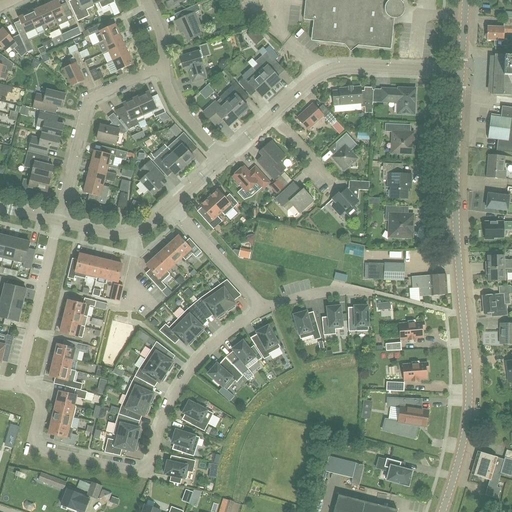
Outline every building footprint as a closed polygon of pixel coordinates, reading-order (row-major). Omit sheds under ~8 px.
[(57,0),(48,4),(55,20),(57,26),(73,19),(69,10),(64,13),(58,0),(57,0)] [(94,6),(93,5),(90,0),(76,0),(79,6),(72,9),(78,22),(89,16),(86,10),(94,6)] [(90,0),(93,5),(98,2),(101,9),(115,2),(113,0),(90,0)] [(404,6),(403,4),(402,2),(403,0),(305,0),(303,19),(313,20),(312,33),(318,41),(383,48),(391,42),(394,19),(396,18),(398,18),(400,17),(401,15),(403,14),(404,12),(404,10),(404,8),(404,6)] [(55,20),(48,4),(38,9),(45,25),(55,20)] [(195,13),(200,11),(197,4),(185,10),(188,16),(175,21),(179,30),(182,29),(187,41),(201,35),(197,25),(199,24),(195,13)] [(47,29),(45,25),(38,9),(28,13),(35,29),(42,26),(43,31),(47,29)] [(25,34),(35,29),(28,13),(18,18),(24,31),(19,33),(19,35),(24,46),(27,52),(33,50),(25,34)] [(511,33),(511,29),(511,18),(504,18),(503,26),(495,26),(495,27),(487,27),(486,40),(494,40),(494,46),(507,46),(507,40),(503,40),(504,32),(511,33)] [(120,34),(115,24),(102,30),(100,25),(83,32),(85,38),(89,36),(95,33),(100,43),(104,41),(120,34)] [(24,46),(19,35),(11,38),(3,29),(0,30),(0,45),(5,51),(10,47),(12,50),(14,49),(21,57),(27,52),(24,46)] [(124,44),(120,34),(104,41),(108,51),(124,44)] [(62,35),(52,39),(56,48),(55,46),(65,42),(62,35)] [(238,38),(234,40),(238,52),(242,50),(238,38)] [(56,48),(52,39),(42,44),(46,52),(56,48)] [(129,54),(124,44),(108,51),(113,61),(129,54)] [(80,52),(79,53),(81,59),(89,55),(87,49),(84,50),(80,52)] [(81,59),(79,53),(78,51),(71,54),(73,58),(69,59),(71,65),(63,69),(71,86),(83,80),(77,66),(83,63),(81,59)] [(190,75),(192,82),(206,78),(202,66),(203,66),(198,51),(180,56),(185,71),(189,70),(191,75),(190,75)] [(270,68),(277,62),(267,51),(256,61),(260,65),(254,70),(258,75),(270,89),(280,80),(270,68)] [(133,64),(129,54),(113,61),(117,71),(133,64)] [(511,94),(511,55),(495,55),(493,94),(511,94)] [(11,73),(13,64),(2,56),(0,58),(0,76),(1,72),(5,73),(5,71),(11,73)] [(96,69),(89,72),(94,82),(100,79),(96,69)] [(270,89),(258,75),(248,83),(243,77),(238,82),(247,93),(253,88),(261,97),(270,89)] [(248,109),(239,98),(245,93),(235,83),(224,93),(227,96),(222,100),(225,104),(238,118),(248,109)] [(12,87),(0,84),(0,96),(0,95),(6,96),(7,92),(11,94),(12,87)] [(372,102),(372,99),(364,99),(364,95),(360,95),(360,87),(353,88),(353,86),(347,86),(348,88),(340,89),(340,91),(333,91),(334,103),(341,103),(341,105),(360,103),(360,107),(364,107),(365,113),(372,113),(372,102)] [(414,114),(415,89),(398,88),(398,89),(381,89),(381,99),(372,99),(372,102),(381,103),(381,102),(397,102),(397,114),(414,114)] [(36,94),(33,108),(56,114),(58,107),(62,108),(65,95),(47,90),(45,96),(36,94)] [(166,113),(160,100),(153,103),(148,92),(135,98),(143,115),(152,111),(154,118),(166,113)] [(143,115),(135,98),(123,104),(126,112),(125,116),(120,118),(129,129),(139,125),(136,118),(143,115)] [(238,118),(225,104),(221,108),(218,104),(216,105),(214,103),(203,112),(216,126),(222,120),(228,127),(238,118)] [(335,119),(326,108),(320,113),(312,104),(297,118),(307,129),(322,116),(330,124),(335,119)] [(9,115),(17,117),(18,113),(20,113),(22,107),(17,106),(16,112),(10,111),(9,115)] [(488,139),(486,150),(496,151),(511,152),(511,107),(502,106),(501,117),(491,116),(488,139)] [(63,125),(57,124),(59,117),(40,112),(36,126),(43,128),(42,133),(60,138),(63,125)] [(119,120),(109,128),(100,125),(96,139),(116,144),(118,133),(124,134),(127,131),(119,120)] [(342,136),(349,131),(341,121),(335,126),(342,136)] [(395,153),(412,154),(413,133),(401,132),(401,124),(385,123),(384,132),(392,132),(392,145),(395,145),(395,153)] [(360,141),(371,140),(370,130),(360,130),(360,141)] [(57,150),(60,138),(42,133),(40,139),(32,137),(28,151),(47,155),(49,149),(57,150)] [(185,148),(192,142),(183,133),(167,148),(184,166),(194,158),(185,148)] [(356,145),(346,133),(335,143),(340,148),(331,157),(344,171),(358,158),(350,150),(356,145)] [(278,162),(284,157),(271,142),(259,152),(262,156),(257,161),(274,179),(285,169),(278,162)] [(108,165),(112,166),(114,158),(126,160),(126,157),(134,159),(135,155),(127,153),(128,152),(116,150),(108,148),(107,154),(94,150),(91,161),(108,165)] [(184,166),(167,148),(152,161),(160,170),(165,165),(175,175),(184,166)] [(41,155),(28,152),(24,167),(33,169),(31,175),(50,179),(53,167),(39,163),(41,155)] [(505,179),(505,171),(503,170),(504,156),(487,155),(486,177),(505,179)] [(107,172),(108,165),(91,161),(88,172),(115,178),(116,174),(107,172)] [(160,183),(165,178),(150,161),(140,170),(145,176),(140,181),(153,195),(163,186),(160,183)] [(411,185),(411,174),(399,174),(399,164),(383,163),(382,180),(387,180),(387,186),(390,187),(390,198),(407,198),(407,184),(411,185)] [(262,188),(269,183),(254,166),(248,172),(243,167),(232,177),(246,191),(256,182),(262,188)] [(114,183),(115,178),(88,172),(86,182),(103,186),(104,180),(114,183)] [(47,192),(50,179),(31,175),(30,180),(23,179),(20,193),(31,196),(33,188),(47,192)] [(277,181),(274,184),(280,191),(283,188),(277,181)] [(358,198),(358,190),(368,190),(369,182),(359,181),(358,190),(350,189),(348,191),(346,189),(340,195),(339,193),(331,200),(335,204),(332,206),(340,215),(350,206),(351,207),(358,202),(356,200),(358,198)] [(106,204),(109,188),(103,186),(86,182),(83,193),(97,196),(96,202),(105,205),(106,204)] [(300,191),(293,183),(275,199),(286,212),(293,206),(299,213),(313,201),(303,189),(300,191)] [(280,191),(274,184),(271,186),(277,193),(280,191)] [(211,196),(209,198),(225,215),(238,203),(229,194),(225,198),(218,190),(216,191),(215,190),(210,195),(211,196)] [(127,195),(121,193),(117,207),(126,209),(127,195)] [(511,202),(511,203),(511,194),(501,193),(501,195),(488,194),(487,208),(507,211),(507,214),(511,214),(511,202)] [(225,216),(225,215),(209,198),(207,200),(206,198),(201,203),(202,204),(200,206),(208,214),(203,218),(214,229),(222,221),(217,216),(221,212),(225,216)] [(385,208),(385,221),(389,221),(389,229),(393,230),(392,237),(412,238),(413,215),(396,214),(396,208),(385,208)] [(503,237),(503,229),(511,228),(511,222),(485,222),(485,239),(494,239),(494,237),(503,237)] [(194,243),(189,247),(179,236),(171,244),(186,260),(194,253),(197,256),(202,252),(194,243)] [(13,260),(18,240),(8,237),(3,258),(13,260)] [(29,243),(18,240),(13,260),(24,263),(29,243)] [(186,260),(171,244),(163,251),(174,264),(182,257),(185,260),(186,260)] [(174,264),(163,251),(155,258),(170,275),(170,274),(167,271),(174,264)] [(85,279),(90,257),(79,254),(77,265),(70,263),(67,278),(73,279),(74,276),(85,279)] [(485,262),(486,268),(511,268),(511,259),(508,260),(508,263),(504,263),(504,256),(488,256),(487,262),(485,262)] [(96,279),(101,260),(90,257),(85,279),(86,277),(96,279)] [(162,282),(170,275),(155,258),(146,266),(157,277),(152,281),(162,292),(166,287),(162,282)] [(107,279),(111,262),(101,260),(96,279),(97,277),(107,279)] [(122,265),(111,262),(107,279),(118,282),(122,265)] [(404,281),(404,264),(384,263),(368,263),(368,279),(374,279),(373,280),(383,280),(404,281)] [(507,273),(511,272),(511,268),(486,268),(486,275),(488,275),(488,281),(507,280),(507,273)] [(335,273),(334,279),(346,282),(347,276),(335,273)] [(419,297),(447,294),(445,274),(412,277),(412,288),(419,288),(419,297)] [(309,279),(283,290),(286,297),(313,287),(309,279)] [(227,280),(211,291),(225,311),(227,310),(228,311),(235,307),(234,305),(236,304),(229,294),(235,289),(227,280)] [(5,284),(3,295),(23,300),(26,289),(5,284)] [(111,300),(119,302),(123,286),(114,284),(111,300)] [(499,294),(482,296),(484,313),(491,313),(491,317),(507,315),(507,314),(506,304),(510,304),(509,295),(511,294),(511,287),(511,285),(499,287),(499,294)] [(225,311),(211,291),(201,298),(193,304),(202,314),(208,308),(215,318),(217,317),(218,319),(224,314),(223,313),(225,311)] [(0,305),(20,310),(23,300),(3,295),(0,305)] [(68,300),(66,311),(87,316),(90,306),(95,307),(96,301),(84,298),(83,304),(68,300)] [(195,319),(202,314),(193,304),(186,310),(177,319),(195,337),(197,335),(198,336),(203,331),(202,330),(204,328),(195,319)] [(322,320),(324,335),(336,334),(335,329),(343,328),(341,306),(338,306),(338,304),(330,305),(330,307),(327,307),(328,319),(322,320)] [(348,319),(349,331),(368,331),(368,306),(363,306),(363,304),(354,304),(355,318),(348,319)] [(18,321),(20,310),(0,305),(0,316),(5,318),(3,324),(10,326),(12,320),(18,321)] [(298,330),(300,339),(313,336),(314,340),(321,338),(316,321),(310,323),(306,309),(297,311),(298,314),(294,315),(296,324),(295,324),(296,330),(298,330)] [(85,327),(87,317),(87,316),(66,311),(63,322),(85,327)] [(195,337),(177,319),(169,327),(165,324),(159,331),(173,342),(178,337),(186,346),(188,344),(189,345),(195,340),(193,338),(195,337)] [(406,323),(399,324),(400,340),(407,339),(407,340),(415,340),(415,339),(423,338),(422,330),(424,330),(424,322),(415,323),(415,321),(406,321),(406,323)] [(82,338),(85,327),(63,322),(60,332),(82,338)] [(511,344),(511,324),(500,324),(500,344),(511,344)] [(280,348),(268,326),(264,328),(263,326),(255,330),(262,343),(256,346),(264,359),(270,356),(269,354),(280,348)] [(3,342),(0,341),(0,364),(0,365),(4,350),(10,352),(14,336),(5,334),(3,342)] [(243,373),(258,360),(243,341),(241,342),(239,341),(233,346),(234,347),(232,349),(240,359),(235,363),(243,373)] [(72,359),(77,360),(79,352),(87,354),(89,346),(74,342),(72,348),(58,344),(55,355),(72,359)] [(156,342),(145,359),(166,372),(167,370),(169,371),(173,365),(172,364),(173,362),(163,355),(167,350),(156,342)] [(401,350),(400,342),(385,344),(386,351),(401,350)] [(69,370),(72,359),(55,355),(52,366),(69,370)] [(165,374),(166,372),(145,359),(138,369),(134,376),(146,382),(149,376),(159,383),(161,381),(162,382),(166,375),(165,374)] [(242,387),(248,381),(243,376),(232,365),(226,372),(215,362),(209,369),(211,370),(208,374),(214,380),(213,381),(218,385),(219,384),(226,390),(235,381),(237,382),(242,387)] [(403,365),(404,381),(411,380),(411,381),(419,381),(419,379),(426,379),(426,371),(428,371),(427,363),(419,363),(419,362),(409,362),(410,364),(403,365)] [(76,371),(69,370),(52,366),(50,376),(65,380),(63,386),(75,389),(81,390),(82,383),(73,381),(76,371)] [(143,389),(146,382),(134,376),(131,384),(126,395),(149,405),(150,403),(151,403),(154,396),(153,396),(154,394),(143,389)] [(404,392),(404,383),(387,382),(386,391),(404,392)] [(87,392),(81,390),(75,389),(74,395),(59,391),(57,402),(76,407),(76,406),(74,406),(76,397),(85,400),(87,392)] [(148,407),(149,405),(126,395),(121,406),(118,414),(130,418),(133,411),(144,416),(145,414),(146,415),(149,408),(148,407)] [(398,421),(385,419),(383,430),(414,438),(417,428),(416,428),(416,425),(426,426),(428,410),(416,409),(417,400),(388,398),(388,405),(400,407),(398,421)] [(213,413),(203,408),(204,407),(198,403),(197,405),(189,401),(187,405),(185,404),(181,412),(193,418),(191,424),(204,431),(213,413)] [(74,417),(76,407),(57,402),(54,412),(74,417)] [(71,427),(74,417),(54,412),(52,423),(73,428),(71,427)] [(128,425),(130,418),(118,414),(116,422),(113,434),(115,434),(137,440),(137,438),(139,438),(141,430),(139,430),(140,428),(128,425)] [(77,435),(72,434),(73,428),(52,423),(49,434),(64,437),(62,443),(74,446),(77,435)] [(194,456),(200,437),(176,430),(175,432),(173,432),(170,439),(172,440),(172,443),(183,446),(181,452),(194,456)] [(136,442),(137,440),(115,434),(114,439),(108,438),(104,452),(120,456),(122,449),(134,452),(134,450),(136,450),(138,443),(136,442)] [(511,451),(507,451),(504,460),(497,458),(478,452),(475,463),(511,474),(511,451)] [(330,456),(326,471),(352,478),(356,462),(330,456)] [(181,478),(186,479),(188,472),(193,473),(195,461),(180,457),(179,464),(165,461),(163,469),(165,469),(164,474),(171,476),(169,482),(180,484),(181,478)] [(410,477),(411,478),(413,471),(399,468),(401,462),(386,458),(384,467),(390,468),(386,481),(408,487),(410,477)] [(497,487),(501,473),(511,476),(511,475),(511,474),(475,463),(472,474),(491,480),(486,495),(498,498),(500,489),(497,487)] [(66,482),(41,473),(38,481),(63,490),(66,482)] [(91,482),(90,485),(86,495),(97,500),(102,486),(91,482)] [(42,499),(45,490),(34,486),(32,496),(42,499)] [(81,511),(83,511),(85,509),(89,497),(67,489),(61,505),(81,511)] [(112,493),(102,490),(98,499),(108,503),(112,493)] [(202,493),(189,490),(186,501),(200,504),(202,493)] [(333,511),(396,511),(397,510),(362,501),(351,498),(338,494),(333,511)] [(221,511),(231,511),(231,502),(221,502),(221,511)]
